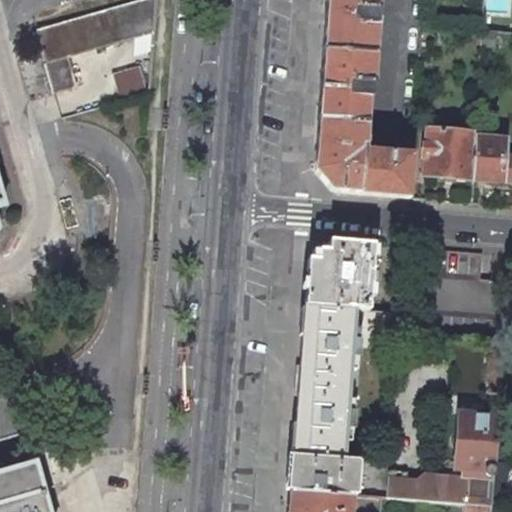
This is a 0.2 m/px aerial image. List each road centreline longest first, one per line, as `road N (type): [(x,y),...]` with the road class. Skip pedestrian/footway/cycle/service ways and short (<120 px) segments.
road 1 (residential): [(206,511),(229,206)]
road 2 (residential): [(511,228),(229,206)]
road 3 (residential): [(229,206),(244,0)]
